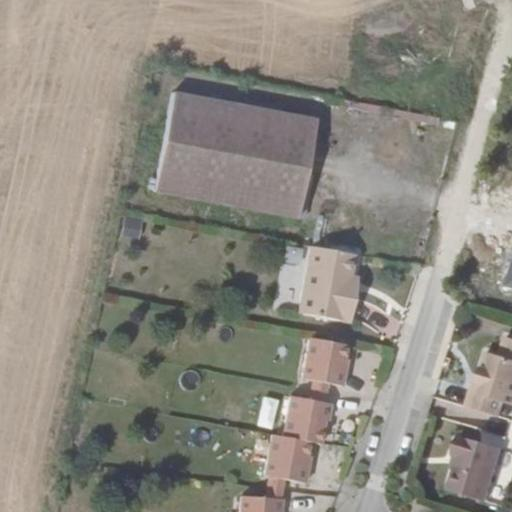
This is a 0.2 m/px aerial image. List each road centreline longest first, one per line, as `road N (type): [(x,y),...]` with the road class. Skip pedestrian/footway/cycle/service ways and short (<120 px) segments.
road 1 (residential): [(370,511),(442,267)]
road 2 (track): [(511,42),(486,91),(442,267)]
